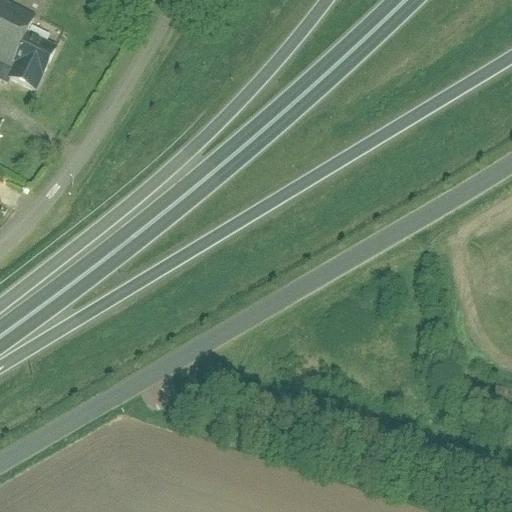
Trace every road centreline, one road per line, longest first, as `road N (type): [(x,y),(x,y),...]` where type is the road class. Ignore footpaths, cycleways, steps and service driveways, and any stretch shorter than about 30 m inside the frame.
road 1 (tertiary): [(511,163),(0,463)]
road 2 (trunk): [(0,356),(33,348),(511,59)]
road 3 (trunk): [(0,339),(257,137),(407,0)]
road 4 (trunk): [(328,0),(185,156),(0,306)]
road 5 (unclassified): [(0,248),(52,197),(104,126),(179,0)]
